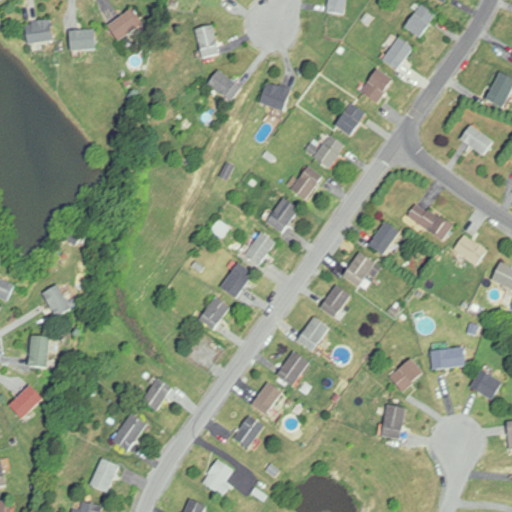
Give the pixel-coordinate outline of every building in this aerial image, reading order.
[(349,0),(346,17),(329,14),(331,0),(349,0)] [(422,41),(439,18),(424,7),(407,29),(422,41)] [(109,28),(121,44),(146,26),(135,10),(109,28)] [(26,25),(30,46),(55,42),(51,20),(26,25)] [(221,57),(215,28),(198,31),(204,60),(221,57)] [(73,53),(98,51),(96,31),(71,33),(73,53)] [(416,50),(401,39),(385,63),(399,73),(416,50)] [(364,95),(380,105),(395,81),(379,71),(364,95)] [(244,90),(220,73),(210,88),(233,105),(244,90)] [(488,102),(506,111),(511,98),(511,78),(502,74),(488,102)] [(293,93),(270,83),(261,104),(285,114),(293,93)] [(352,139),(369,115),(353,104),(337,128),(352,139)] [(495,143),(472,126),(462,141),(485,158),(495,143)] [(348,149),(334,136),(315,158),(330,170),(348,149)] [(307,201),(325,177),(311,166),(293,190),(307,201)] [(285,234),(302,209),(286,198),(269,223),(285,234)] [(409,216),(445,241),(455,226),(419,201),(409,216)] [(371,245),(386,256),(402,231),(388,221),(371,245)] [(279,243),(264,232),(247,255),(262,265),(279,243)] [(490,251),(467,234),(456,249),(479,266),(490,251)] [(378,263),(362,252),(345,276),(361,287),(378,263)] [(511,289),(511,266),(503,262),(494,280),(511,289)] [(222,287),(239,299),(257,274),(240,263),(222,287)] [(16,286),(0,278),(0,297),(9,301),(16,286)] [(44,293),(59,318),(73,310),(59,285),(44,293)] [(323,307),(338,319),(354,297),(339,285),(323,307)] [(233,308),(218,297),(201,319),(215,330),(233,308)] [(333,329),(318,317),(299,340),(314,352),(333,329)] [(50,368),(52,338),(33,336),(31,367),(50,368)] [(468,367),(466,348),(433,351),(435,370),(468,367)] [(312,363),(296,351),(279,375),(295,386),(312,363)] [(406,392),(426,373),(412,359),(392,378),(406,392)] [(495,401),(505,382),(482,370),(472,389),(495,401)] [(144,401),(159,412),(175,388),(160,377),(144,401)] [(254,404),(269,415),(285,393),(270,382),(254,404)] [(10,405),(23,419),(45,400),(32,385),(10,405)] [(384,437),(403,441),(409,409),(389,405),(384,437)] [(114,442),(131,452),(149,424),(133,414),(114,442)] [(251,449),(266,426),(251,416),(236,439),(251,449)] [(0,487),(8,487),(4,459),(0,459),(0,487)] [(110,494),(122,467),(104,459),(92,486),(110,494)] [(221,459),(203,483),(224,498),(232,488),(227,484),(237,470),(221,459)] [(206,511),(209,507),(192,500),(186,511),(206,511)] [(103,511),(105,507),(85,501),(82,511),(103,511)]
